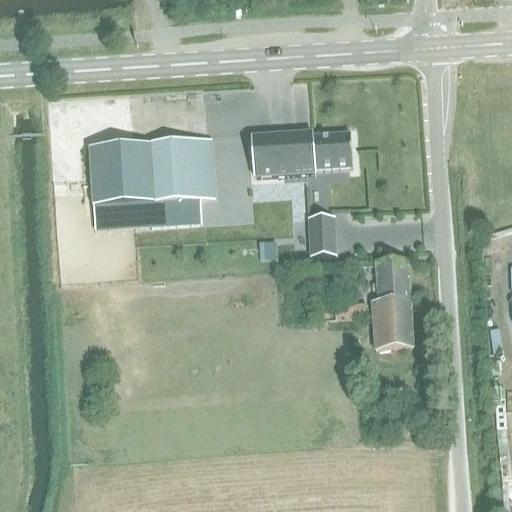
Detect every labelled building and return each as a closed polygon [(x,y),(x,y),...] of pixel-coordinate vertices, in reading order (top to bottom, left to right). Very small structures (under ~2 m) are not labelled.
[(353,172),(351,138),(313,140),(312,137),(252,141),(255,182),(315,178),(315,175),(353,172)] [(212,144),(132,149),(135,209),(215,204),(212,144)] [(336,259),(334,222),(309,223),(311,260),(336,259)] [(261,246),(262,263),(277,263),(277,246),(261,246)] [(413,351),(407,266),(376,268),(377,288),(372,288),(373,294),(378,293),(379,307),(372,308),(375,354),(413,351)] [(366,308),(320,311),(321,326),(367,322),(366,308)]
